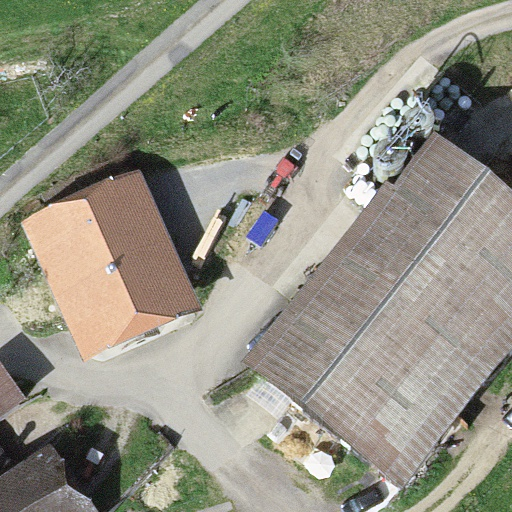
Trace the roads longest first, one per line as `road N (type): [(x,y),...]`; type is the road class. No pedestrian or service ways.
road 1 (track): [(228,326),(387,84),(435,46),(511,20)]
road 2 (unclassified): [(0,198),(219,0)]
road 3 (track): [(425,511),(511,425)]
